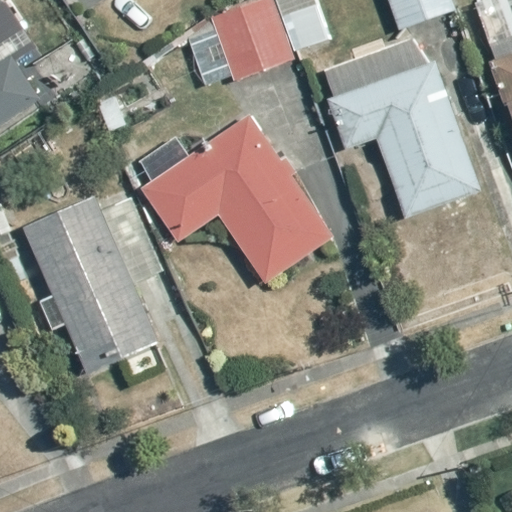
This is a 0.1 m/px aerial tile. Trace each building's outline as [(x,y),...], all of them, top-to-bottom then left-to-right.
[(218,34),(192,41),(202,83),(234,75),(236,82),(297,67),(280,0),(271,0),(213,14),(218,34)] [(321,0),(287,0),(301,49),(333,40),(321,0)] [(452,0),(391,0),(402,32),(457,14),(452,0)] [(0,143),(45,119),(13,62),(0,68),(0,41),(18,32),(4,5),(0,7),(0,143)] [(422,41),(323,70),(347,151),(379,141),(402,221),(481,197),(440,58),(428,62),(422,41)] [(511,47),(489,55),(511,119),(511,47)] [(182,245),(218,219),(268,287),(336,237),(295,181),(304,175),(255,108),(196,151),(182,131),(138,163),(151,182),(141,189),(182,245)] [(120,192),(29,227),(53,289),(40,293),(57,337),(68,333),(85,377),(164,347),(145,297),(158,292),(120,192)]
